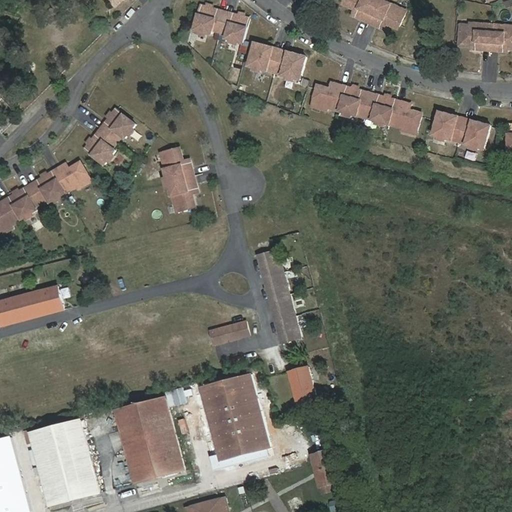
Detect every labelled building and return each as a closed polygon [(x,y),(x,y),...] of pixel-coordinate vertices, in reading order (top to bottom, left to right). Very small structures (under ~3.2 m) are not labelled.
[(378,0),(345,0),(345,2),(358,8),(354,16),(369,22),(378,0)] [(384,0),(378,0),(369,22),(384,29),(388,21),(400,26),(408,10),(384,0)] [(214,28),(222,30),(226,16),(218,14),(219,10),(202,6),(196,30),(213,34),(214,28)] [(234,14),(233,18),(226,16),(222,30),(229,32),(228,38),(245,43),(251,19),(234,14)] [(490,50),(492,24),(470,23),(470,27),(461,27),(460,43),(472,44),(472,49),(490,50)] [(511,25),(492,24),(490,50),(508,51),(508,46),(511,46),(511,25)] [(268,71),(269,69),(277,71),(281,55),(273,53),(274,48),(256,43),(250,66),(268,71)] [(281,55),(277,71),(284,73),(283,75),(302,80),(308,57),(289,52),(288,57),(281,55)] [(341,111),(348,87),(333,83),(331,91),(318,88),(314,104),(341,111)] [(348,87),(341,111),(366,118),(372,93),(348,87)] [(366,118),(390,124),(397,100),(372,93),(366,118)] [(390,124),(418,131),(422,115),(410,112),(412,104),(397,100),(390,124)] [(106,123),(110,126),(105,132),(116,141),(121,135),(126,139),(137,125),(117,110),(106,123)] [(453,140),(453,137),(461,139),(465,123),(458,121),(459,117),(441,112),(435,135),(453,140)] [(465,123),(461,139),(468,141),(468,144),(486,148),(492,126),(474,121),(473,125),(465,123)] [(112,147),(116,141),(105,132),(100,138),(97,135),(86,149),(106,165),(117,151),(112,147)] [(170,183),(195,176),(191,160),(182,163),(179,149),(162,154),(170,183)] [(67,193),(91,179),(83,164),(71,171),(67,164),(54,172),(67,193)] [(38,181),(41,185),(34,188),(42,201),(48,197),(52,202),(67,193),(54,172),(38,181)] [(170,183),(177,212),(194,208),(191,194),(199,192),(195,176),(170,183)] [(35,205),(42,201),(34,188),(28,192),(26,189),(10,198),(23,219),(38,210),(35,205)] [(0,233),(23,219),(10,198),(0,203),(0,210),(1,213),(0,213),(0,233)] [(260,256),(265,278),(285,273),(279,251),(260,256)] [(90,264),(80,267),(82,274),(92,272),(90,264)] [(265,278),(271,299),(290,294),(285,273),(265,278)] [(59,286),(29,294),(36,318),(66,310),(59,286)] [(29,294),(0,301),(0,315),(3,327),(36,318),(29,294)] [(277,321),(296,316),(290,294),(271,299),(277,321)] [(296,316),(277,321),(282,343),(302,337),(296,316)] [(212,331),(215,345),(251,336),(247,322),(212,331)] [(309,367),(291,372),(300,406),(319,402),(309,367)] [(253,374),(203,388),(223,461),(272,448),(253,374)] [(167,397),(117,410),(137,484),(187,470),(167,397)] [(82,420),(32,433),(51,506),(101,493),(82,420)] [(13,439),(0,442),(0,511),(29,511),(32,511),(13,439)] [(316,466),(321,487),(322,487),(324,494),(334,491),(333,484),(340,482),(331,450),(313,455),(316,466)] [(224,511),(221,499),(193,507),(193,511),(224,511)]
